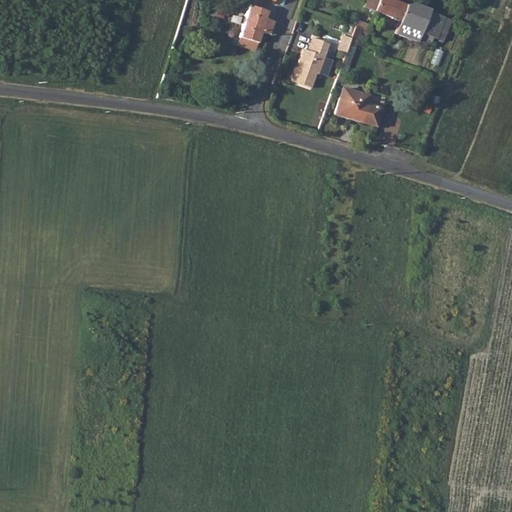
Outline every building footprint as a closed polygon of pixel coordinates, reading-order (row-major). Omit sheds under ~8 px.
[(366,0),(364,8),(373,11),(377,1),(375,0),(366,0)] [(394,32),(401,35),(412,2),(405,4),(392,0),(377,0),(377,1),(373,11),(398,20),(394,32)] [(436,34),(439,25),(443,13),(427,7),(412,2),(401,35),(416,40),(418,36),(429,40),(432,33),(436,34)] [(247,4),(237,35),(256,41),(259,30),(268,33),(272,21),(263,18),(265,10),(257,7),(247,4)] [(443,13),(439,25),(443,26),(448,15),(443,13)] [(346,45),(353,47),(360,28),(353,26),(349,35),(349,38),(346,45)] [(253,49),(256,41),(237,35),(235,43),(253,49)] [(346,45),(349,38),(341,35),(337,47),(344,49),(346,45)] [(303,49),(300,48),(293,66),(291,66),(286,80),(306,87),(312,73),(314,74),(326,43),(308,36),(303,49)] [(344,72),(353,47),(346,45),(344,49),(337,70),(344,72)] [(317,73),(324,76),(330,61),(323,58),(317,73)] [(383,95),(367,90),(365,94),(340,86),(332,111),(342,115),(343,113),(358,117),(357,119),(374,125),(379,108),(383,95)]
